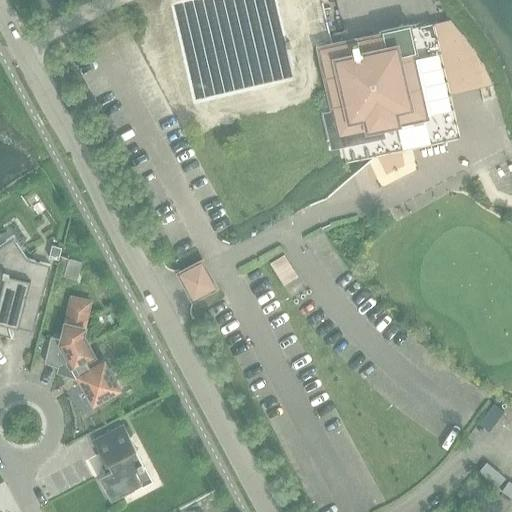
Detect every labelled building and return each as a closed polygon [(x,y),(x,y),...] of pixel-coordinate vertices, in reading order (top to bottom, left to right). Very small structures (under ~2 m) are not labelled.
[(458,125),(434,21),(332,45),(319,48),(334,110),(324,112),(332,146),(341,144),(346,162),(460,136),(458,125)] [(0,290),(0,333),(11,336),(7,322),(18,310),(37,315),(50,264),(27,258),(12,236),(0,244),(0,264),(5,272),(0,290)] [(52,244),(49,256),(58,259),(61,247),(52,244)] [(288,250),(274,258),(287,281),(301,273),(288,250)] [(68,258),(63,275),(77,278),(81,261),(68,258)] [(178,273),(194,302),(218,288),(202,260),(178,273)] [(73,366),(93,402),(114,390),(116,382),(107,365),(98,362),(83,334),(90,300),(71,296),(61,339),(50,337),(44,362),(58,367),(66,361),(70,368),(73,366)] [(136,447),(123,424),(93,440),(109,470),(98,475),(111,498),(123,492),(124,495),(134,489),(133,487),(142,482),(135,469),(139,467),(139,468),(144,466),(135,448),(136,447)]
